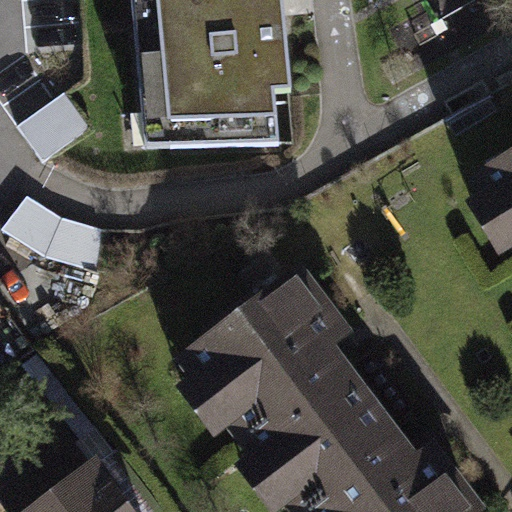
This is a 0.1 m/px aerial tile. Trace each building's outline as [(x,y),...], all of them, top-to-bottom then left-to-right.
[(131,0),(143,111),(167,110),(171,149),(279,147),(275,94),(291,93),(282,0),(131,0)] [(90,130),(64,94),(17,128),(43,164),(90,130)] [(167,110),(143,111),(146,149),(171,149),(167,110)] [(511,157),(479,178),(511,230),(511,157)] [(276,477),(368,406),(340,369),(329,378),(313,358),(342,335),(296,276),(257,305),(254,301),(206,339),(208,342),(186,359),(276,477)] [(397,444),(368,406),(276,477),(302,511),(473,511),(474,511),(429,452),(400,474),(384,453),(397,444)] [(90,469),(69,441),(52,454),(50,451),(0,489),(0,498),(10,511),(127,511),(93,466),(90,469)]
